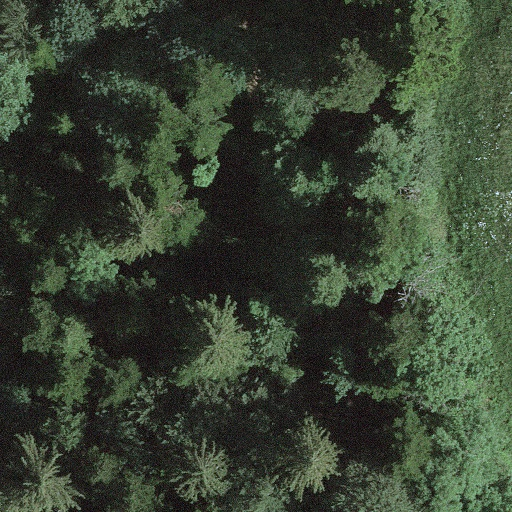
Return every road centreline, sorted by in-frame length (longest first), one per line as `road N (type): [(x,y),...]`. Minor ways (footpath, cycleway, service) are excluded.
road 1 (track): [(421,511),(342,358),(251,0)]
road 2 (track): [(114,511),(0,386)]
